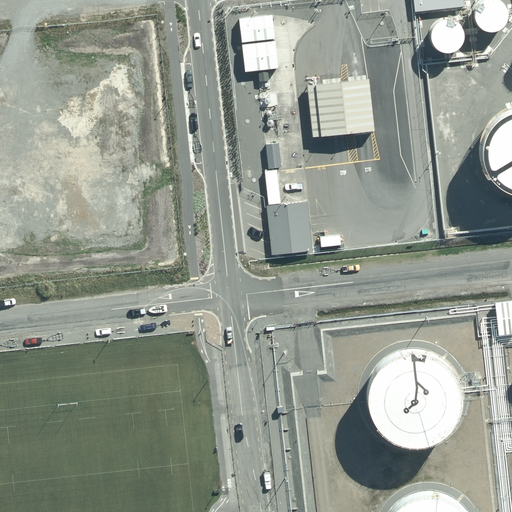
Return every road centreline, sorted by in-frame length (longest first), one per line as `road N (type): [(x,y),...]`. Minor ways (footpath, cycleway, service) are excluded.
road 1 (unclassified): [(196,0),(230,296)]
road 2 (unclassified): [(511,263),(230,296)]
road 3 (unclassified): [(230,296),(0,322)]
road 4 (unclassified): [(230,296),(261,511)]
